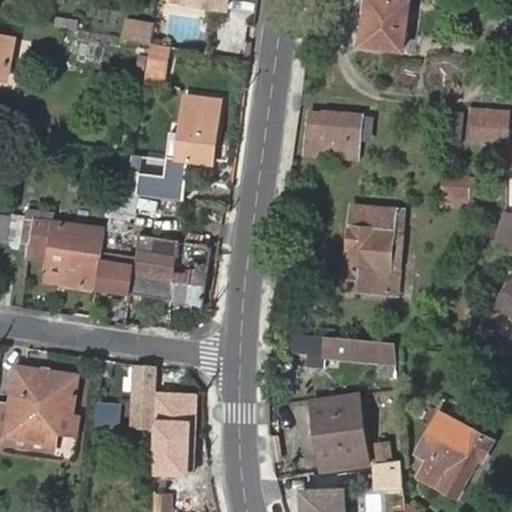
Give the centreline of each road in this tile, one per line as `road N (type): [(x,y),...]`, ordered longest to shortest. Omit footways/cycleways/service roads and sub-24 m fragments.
road 1 (tertiary): [(239,357),(285,0)]
road 2 (residential): [(0,324),(239,357)]
road 3 (tertiary): [(248,511),(239,357)]
